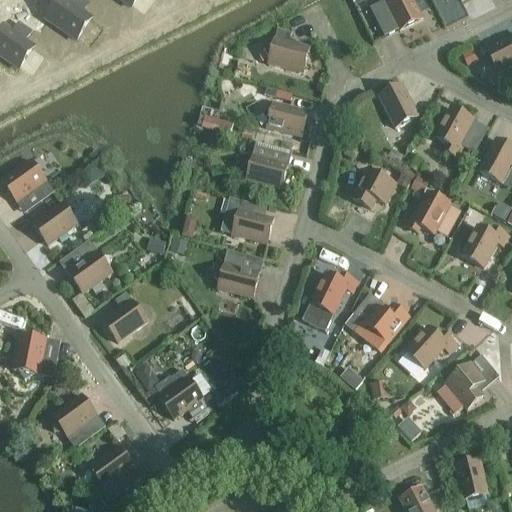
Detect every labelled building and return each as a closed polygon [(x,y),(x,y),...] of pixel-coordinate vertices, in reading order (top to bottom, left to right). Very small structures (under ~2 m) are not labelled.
[(82,3),(70,33),(107,46),(118,15),(107,11),(110,5),(94,0),(92,0),(91,6),(82,3)] [(130,0),(126,9),(163,22),(171,0),(130,0)] [(384,3),(370,11),(385,40),(399,32),(400,34),(423,22),(413,3),(419,0),(386,0),(383,2),(384,3)] [(31,32),(19,63),(56,75),(67,44),(57,41),(59,34),(43,28),(40,35),(31,32)] [(268,68),(303,77),(310,52),(289,46),(291,37),(277,33),(273,48),(264,53),(269,62),(268,68)] [(511,40),(486,54),(498,76),(511,68),(511,40)] [(0,100),(8,103),(19,72),(9,69),(11,62),(0,58),(0,100)] [(402,88),(379,99),(395,132),(418,120),(402,88)] [(266,91),(264,99),(275,102),(277,93),(266,91)] [(302,141),(308,116),(273,107),(272,112),(263,117),(268,126),(266,132),(302,141)] [(460,162),(465,152),(459,149),(473,123),(451,111),(435,141),(448,148),(445,154),(460,162)] [(205,120),(202,131),(205,132),(230,139),(233,127),(208,120),(205,120)] [(501,187),(511,166),(511,151),(496,143),(479,174),(501,187)] [(255,150),(253,160),(252,165),(242,170),(248,179),(246,185),(281,194),(288,169),(266,163),(269,154),(255,150)] [(96,152),(89,159),(95,165),(102,157),(97,151),(96,152)] [(411,160),(406,168),(416,173),(420,165),(411,160)] [(31,164),(2,186),(17,206),(46,185),(31,164)] [(404,171),(396,185),(407,191),(415,177),(404,171)] [(385,208),(395,188),(368,174),(353,203),(371,212),(376,203),(385,208)] [(417,180),(410,191),(421,197),(427,185),(417,180)] [(120,197),(112,198),(113,211),(130,209),(129,196),(124,197),(120,197)] [(434,237),(450,208),(428,196),(414,222),(407,218),(402,228),(417,236),(421,230),(434,237)] [(239,214),(232,238),(267,248),(274,223),(264,220),(267,209),(242,202),(239,214)] [(62,207),(33,228),(47,249),(77,228),(74,223),(75,213),(65,212),(62,207)] [(185,225),(182,238),(192,240),(195,228),(185,225)] [(477,230),(461,259),(483,271),(498,245),(504,249),(509,239),(494,231),(491,237),(477,230)] [(174,240),(171,252),(184,256),(187,243),(174,240)] [(152,242),(148,253),(163,258),(166,246),(152,242)] [(68,277),(83,298),(112,277),(109,272),(111,261),(100,260),(91,247),(79,256),(85,264),(68,277)] [(223,273),(214,277),(219,287),(218,293),(253,302),(259,277),(242,272),(245,259),(228,254),(224,268),(223,273)] [(311,307),(303,323),(325,334),(333,318),(346,292),(353,295),(357,285),(342,278),(339,283),(325,277),(311,307)] [(147,325),(132,304),(126,296),(115,304),(121,312),(103,326),(118,347),(147,325)] [(378,310),(364,327),(388,346),(408,321),(392,308),(386,316),(378,310)] [(352,321),(343,332),(355,341),(363,330),(352,321)] [(450,355),(457,347),(444,336),(439,341),(428,331),(406,356),(425,372),(444,350),(450,355)] [(33,377),(39,379),(49,380),(52,365),(42,364),(46,343),(21,338),(14,374),(19,375),(25,383),(33,377)] [(146,368),(134,376),(139,382),(150,374),(146,368)] [(476,391),(484,384),(471,368),(447,387),(467,412),(483,399),(476,391)] [(159,386),(154,389),(162,400),(159,403),(174,424),(187,414),(197,426),(213,415),(203,403),(188,382),(181,372),(169,381),(168,379),(159,386)] [(354,374),(348,380),(356,387),(362,381),(354,374)] [(385,383),(370,385),(373,402),(388,399),(385,383)] [(232,390),(213,404),(217,411),(237,397),(232,390)] [(52,420),(55,424),(54,435),(64,437),(67,441),(97,420),(82,399),(52,420)] [(411,403),(402,410),(404,412),(409,419),(418,411),(411,403)] [(399,407),(390,414),(395,419),(404,412),(402,410),(399,407)] [(118,425),(109,432),(117,443),(126,436),(118,425)] [(90,472),(93,477),(91,487),(101,488),(105,493),(134,472),(119,451),(90,472)] [(455,468),(463,504),(488,497),(479,462),(455,468)] [(431,474),(424,481),(430,487),(437,480),(431,474)] [(433,511),(423,490),(400,502),(405,511),(433,511)]
